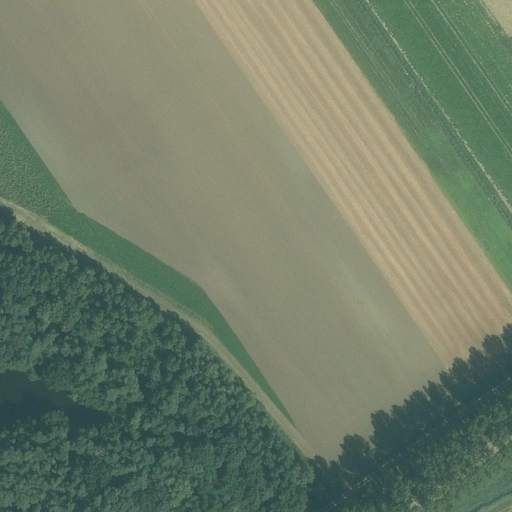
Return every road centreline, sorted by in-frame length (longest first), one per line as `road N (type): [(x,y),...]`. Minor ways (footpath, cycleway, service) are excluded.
road 1 (track): [(215,413),(128,340),(0,272)]
road 2 (track): [(511,380),(322,511)]
road 3 (track): [(288,511),(215,413)]
